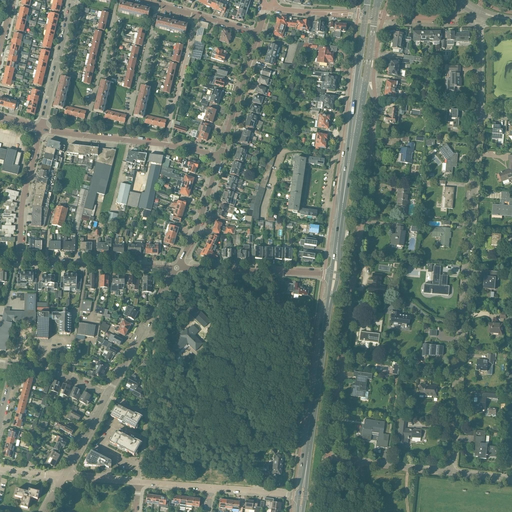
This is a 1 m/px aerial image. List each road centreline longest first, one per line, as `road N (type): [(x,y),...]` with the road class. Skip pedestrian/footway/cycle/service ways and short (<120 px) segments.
road 1 (residential): [(449,472),(327,457),(375,97)]
road 2 (residential): [(449,472),(478,114)]
road 3 (primary): [(331,275),(299,497)]
road 4 (primary): [(359,86),(331,275)]
road 5 (residential): [(177,266),(19,259)]
road 6 (residential): [(331,275),(177,266)]
road 7 (residential): [(107,395),(177,266)]
road 8 (residential): [(84,136),(117,0)]
road 9 (residential): [(124,140),(157,4)]
road 10 (residential): [(19,259),(41,128)]
road 11 (residential): [(164,144),(195,16)]
road 12 (residential): [(41,128),(72,0)]
road 13 (residential): [(219,156),(258,33)]
